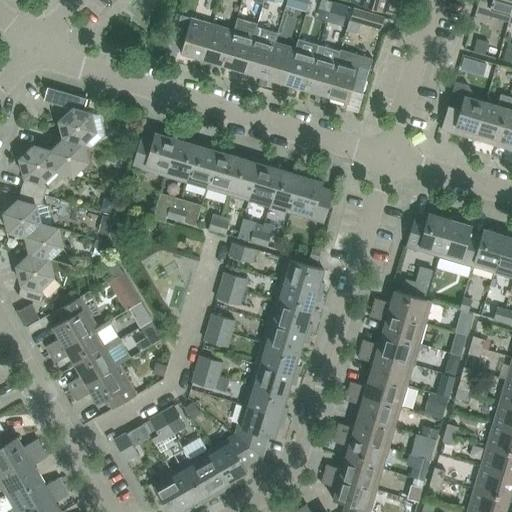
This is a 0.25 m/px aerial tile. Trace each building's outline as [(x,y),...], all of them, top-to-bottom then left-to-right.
[(320,0),(318,9),(328,12),(331,2),(324,0),(320,0)] [(389,0),(351,0),(350,2),(385,12),(389,0)] [(511,0),(478,0),(475,12),(508,21),(511,7),(511,0)] [(331,2),(328,12),(338,15),(341,5),(331,2)] [(354,9),(351,21),(380,29),(383,18),(354,9)] [(202,60),(212,25),(180,15),(173,38),(184,41),(180,53),(202,60)] [(202,60),(223,66),(233,31),(212,25),(202,60)] [(277,33),(257,27),(254,37),(244,72),(264,78),(275,43),(277,33)] [(244,72),(254,37),(233,31),(223,66),(244,72)] [(264,78),(285,84),(295,49),(275,43),(264,78)] [(285,84),(306,90),(316,55),(295,49),(285,84)] [(337,61),(326,96),(348,102),(351,90),(362,94),(372,59),(340,50),(337,61)] [(306,90),(326,96),(337,61),(316,55),(306,90)] [(441,130),(474,140),(484,103),(469,99),(471,92),(468,86),(455,82),(441,130)] [(59,121),(63,139),(91,147),(104,135),(99,116),(82,111),(86,100),(48,88),(44,101),(59,105),(73,109),(59,121)] [(474,140),(495,146),(509,97),(500,95),(497,107),(484,103),(474,140)] [(495,146),(511,150),(511,98),(509,97),(495,146)] [(131,167),(164,176),(177,135),(167,132),(165,136),(154,133),(151,143),(139,140),(131,167)] [(164,176),(186,183),(197,146),(185,142),(187,138),(177,135),(164,176)] [(63,139),(51,151),(55,170),(82,178),(95,165),(91,147),(63,139)] [(186,183),(206,189),(219,147),(209,144),(208,149),(197,146),(186,183)] [(24,177),(21,189),(44,196),(46,187),(42,183),(55,170),(51,151),(33,146),(20,159),(24,177)] [(206,189),(228,195),(238,158),(227,155),(228,150),(219,147),(206,189)] [(250,161),(238,158),(228,195),(249,201),(261,160),(251,157),(250,161)] [(249,201),(269,207),(280,170),(269,167),(270,162),(261,160),(249,201)] [(291,174),(280,170),(269,207),(291,213),(303,172),(293,169),(291,174)] [(313,175),(303,172),(291,213),(323,223),(331,196),(320,193),(323,183),(311,179),(313,175)] [(8,232),(25,237),(40,223),(35,206),(41,205),(44,196),(21,189),(17,200),(4,213),(8,232)] [(166,217),(175,220),(178,208),(169,206),(166,217)] [(178,208),(175,220),(183,222),(187,211),(178,208)] [(439,257),(451,215),(440,212),(439,217),(428,214),(425,224),(413,220),(405,247),(439,257)] [(480,240),(469,236),(472,227),(460,223),(462,219),(451,215),(439,257),(472,267),(480,240)] [(208,228),(216,231),(219,220),(211,218),(208,228)] [(216,231),(225,233),(228,223),(219,220),(216,231)] [(25,237),(28,254),(48,259),(61,247),(57,229),(40,223),(25,237)] [(472,267),(493,273),(506,231),(496,229),(495,233),(483,230),(480,240),(472,267)] [(249,242),(258,244),(261,233),(253,230),(249,242)] [(511,233),(506,231),(493,273),(511,278),(511,233)] [(258,244),(267,247),(270,235),(261,233),(258,244)] [(233,243),(229,256),(252,263),(256,250),(233,243)] [(308,259),(317,262),(320,250),(312,248),(308,259)] [(48,259),(28,254),(17,266),(21,285),(18,296),(41,303),(43,294),(39,290),(52,277),(48,259)] [(286,259),(280,281),(321,293),(324,283),(319,282),(323,270),(286,259)] [(224,273),(220,286),(243,293),(247,280),(224,273)] [(321,293),(280,281),(274,301),(311,312),(314,301),(318,302),(321,293)] [(216,299),(239,306),(243,293),(220,286),(216,299)] [(375,299),(373,308),(425,323),(431,301),(394,291),(391,303),(375,299)] [(45,347),(50,355),(97,328),(79,297),(55,311),(61,322),(52,327),(59,339),(45,347)] [(460,310),(468,312),(472,301),(463,298),(460,310)] [(311,312),(274,301),(268,322),(309,334),(312,325),(307,323),(311,312)] [(382,333),(419,344),(425,323),(373,308),(370,317),(385,322),(382,333)] [(493,320),(502,322),(505,311),(496,308),(493,320)] [(502,322),(510,325),(511,318),(511,312),(505,311),(502,322)] [(208,327),(231,334),(235,321),(212,314),(208,327)] [(151,321),(141,327),(145,335),(156,329),(151,321)] [(69,355),(75,366),(118,340),(107,322),(97,328),(50,355),(55,363),(69,355)] [(268,322),(261,343),(298,354),(302,343),(306,344),(309,334),(268,322)] [(231,334),(208,327),(204,341),(227,347),(231,334)] [(360,349),(413,365),(419,344),(382,333),(379,345),(363,340),(360,349)] [(470,345),(481,349),(484,340),(472,337),(470,345)] [(67,384),(72,392),(119,365),(129,359),(118,340),(75,366),(81,376),(67,384)] [(261,343),(255,364),(297,376),(300,367),(295,365),(298,354),(261,343)] [(467,354),(479,357),(481,349),(470,345),(467,354)] [(413,365),(360,349),(358,359),(373,363),(370,374),(406,386),(413,365)] [(200,356),(196,369),(219,376),(223,363),(200,356)] [(449,363),(445,374),(454,377),(458,365),(449,363)] [(255,364),(249,385),(286,396),(289,384),(294,386),(297,376),(255,364)] [(119,365),(72,392),(76,401),(90,392),(97,404),(106,399),(112,409),(136,395),(119,365)] [(192,382),(215,389),(219,376),(196,369),(192,382)] [(370,375),(369,376),(366,387),(351,382),(348,391),(400,407),(406,387),(370,375)] [(511,381),(506,380),(499,401),(511,405),(511,381)] [(457,390),(469,393),(471,384),(460,381),(457,390)] [(249,385),(243,406),(284,418),(287,408),(283,407),(286,396),(249,385)] [(454,399),(466,402),(469,393),(457,390),(454,399)] [(361,405),(357,417),(394,427),(400,407),(348,391),(345,401),(361,405)] [(511,405),(499,401),(493,423),(511,428),(511,405)] [(161,413),(173,434),(185,427),(173,406),(161,413)] [(243,406),(234,435),(258,454),(264,435),(274,438),(277,427),(281,428),(284,418),(243,406)] [(173,434),(161,413),(149,420),(161,441),(173,434)] [(339,424),(336,433),(388,448),(394,427),(357,417),(354,428),(339,424)] [(511,428),(493,423),(487,445),(511,452),(511,428)] [(444,433),(456,437),(458,428),(447,425),(444,433)] [(0,432),(0,472),(41,448),(36,440),(22,448),(16,437),(7,443),(1,432),(0,432)] [(349,447),(345,458),(382,469),(388,448),(336,433),(333,442),(349,447)] [(442,442),(453,445),(456,437),(444,433),(442,442)] [(114,440),(126,461),(137,454),(126,434),(114,440)] [(234,435),(208,450),(230,488),(239,482),(237,478),(247,472),(242,463),(258,454),(234,435)] [(480,467),(511,476),(511,452),(487,445),(480,467)] [(0,472),(0,485),(5,495),(38,475),(32,465),(46,457),(41,448),(0,472)] [(208,450),(189,462),(208,495),(219,489),(221,493),(230,488),(208,450)] [(326,465),(324,474),(376,490),(382,469),(345,458),(342,470),(326,465)] [(189,462),(170,472),(192,510),(201,505),(198,501),(208,495),(189,462)] [(415,467),(412,478),(424,481),(427,471),(415,467)] [(511,486),(511,476),(480,467),(474,489),(508,499),(511,486)] [(431,478),(442,481),(445,472),(434,469),(431,478)] [(188,511),(192,510),(170,472),(151,484),(167,511),(178,511),(180,511),(181,511),(188,511)] [(345,504),(342,511),(367,511),(368,511),(370,511),(376,490),(324,474),(321,483),(336,488),(333,501),(345,504)] [(5,495),(15,511),(18,511),(63,486),(58,477),(44,485),(38,475),(5,495)] [(424,481),(412,478),(410,485),(422,488),(424,481)] [(428,486),(440,490),(442,481),(431,478),(428,486)] [(18,511),(59,511),(54,503),(68,495),(63,486),(18,511)] [(474,489),(467,511),(470,511),(504,511),(508,499),(474,489)]
